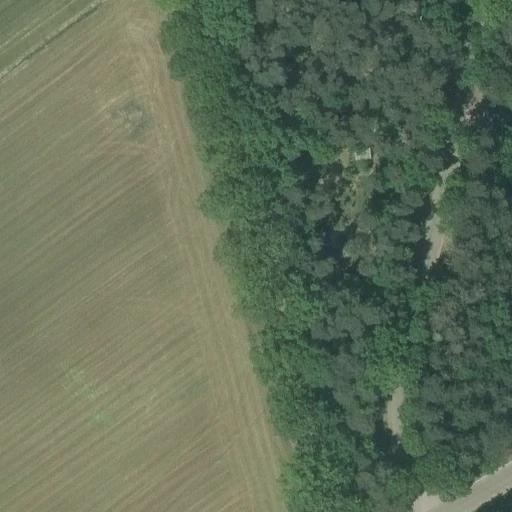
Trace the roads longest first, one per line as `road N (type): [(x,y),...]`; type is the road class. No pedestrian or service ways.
road 1 (track): [(200,0),(332,511)]
road 2 (unclassified): [(416,511),(400,431),(401,361),(480,0)]
